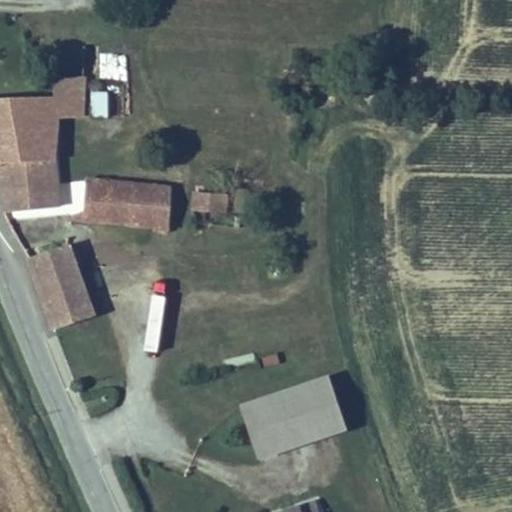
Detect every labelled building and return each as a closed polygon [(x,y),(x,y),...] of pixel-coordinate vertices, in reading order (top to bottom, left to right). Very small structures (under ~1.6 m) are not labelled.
[(111,79),(110,49),(80,47),(79,76),(54,76),(54,99),(0,104),(0,164),(3,165),(4,202),(6,211),(55,205),(56,117),(84,114),(87,80),(111,79)] [(109,118),(108,92),(90,92),(90,118),(109,118)] [(170,229),(183,230),(183,194),(171,192),(170,186),(124,178),(124,161),(74,155),(72,216),(169,224),(170,229)] [(196,205),(227,205),(227,189),(196,187),(196,205)] [(98,317),(72,243),(32,258),(58,331),(98,317)] [(242,402),(260,457),(349,427),(331,373),(242,402)] [(314,498),(299,504),(302,511),(318,506),(314,498)]
